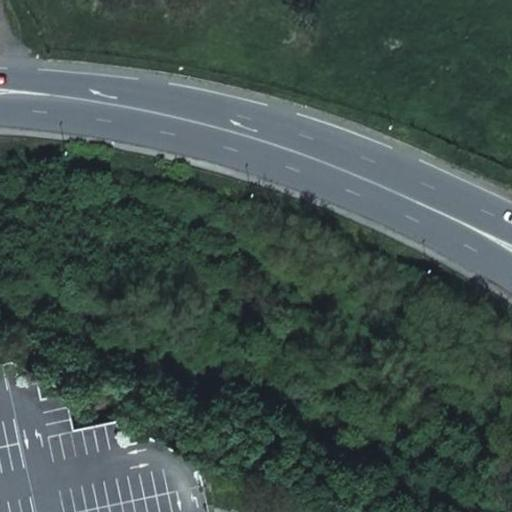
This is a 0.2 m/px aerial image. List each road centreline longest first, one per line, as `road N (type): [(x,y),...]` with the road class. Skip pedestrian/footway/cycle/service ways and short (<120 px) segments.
road 1 (secondary): [(0,91),(132,106),(366,177)]
road 2 (secondary): [(366,177),(511,273)]
road 3 (secondary): [(511,231),(366,177)]
